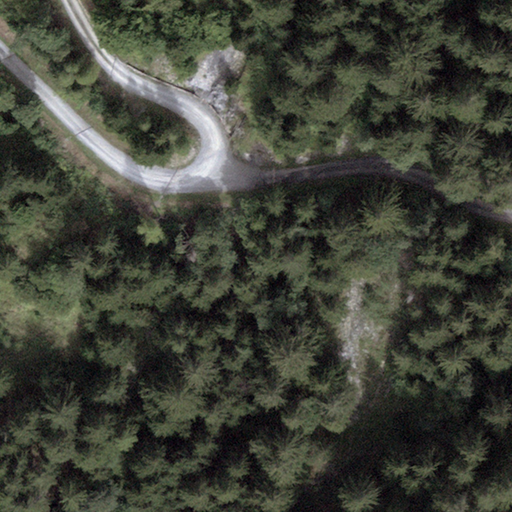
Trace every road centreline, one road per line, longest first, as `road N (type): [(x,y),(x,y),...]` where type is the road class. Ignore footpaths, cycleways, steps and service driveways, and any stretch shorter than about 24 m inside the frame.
road 1 (track): [(511,215),(450,202),(395,172),(368,167),(274,177),(211,162)]
road 2 (track): [(211,162),(188,179),(122,164),(0,50)]
road 3 (track): [(69,0),(110,68),(210,126),(211,162)]
